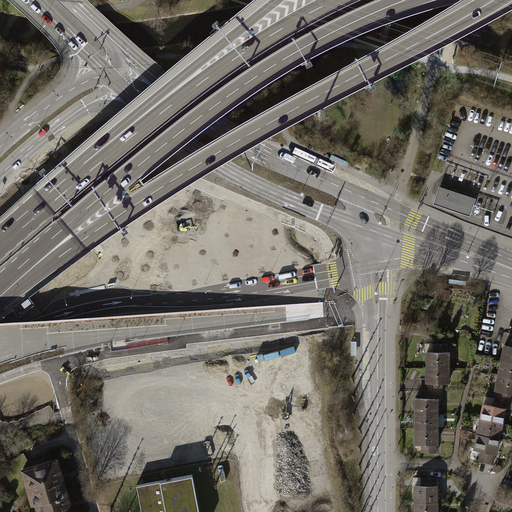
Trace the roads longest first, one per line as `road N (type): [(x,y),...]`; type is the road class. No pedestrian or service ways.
road 1 (motorway): [(0,304),(195,166),(494,0)]
road 2 (motorway): [(0,285),(232,92),(327,34),(405,0)]
road 3 (track): [(0,59),(40,68),(60,59),(199,62),(354,45),(378,48),(434,79)]
road 4 (motorway): [(0,344),(86,308),(315,277)]
road 5 (motorway): [(335,0),(238,56),(87,167)]
road 6 (tertiary): [(121,86),(222,167),(367,228)]
road 7 (motorway): [(278,0),(156,97),(87,167)]
road 8 (residential): [(378,511),(374,261)]
road 9 (tertiary): [(346,190),(225,132),(171,93)]
road 10 (tertiary): [(511,268),(346,190)]
road 11 (tertiary): [(0,176),(70,116),(121,86)]
